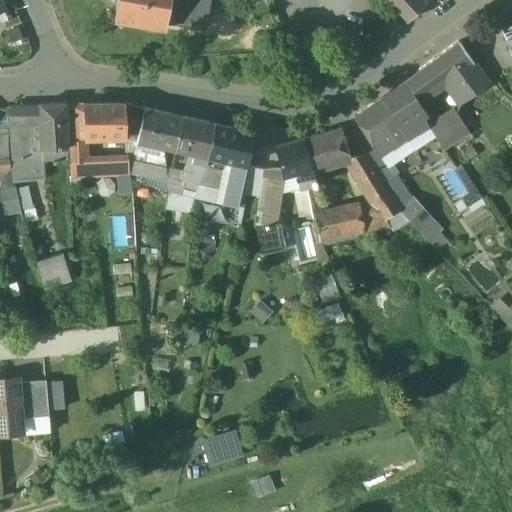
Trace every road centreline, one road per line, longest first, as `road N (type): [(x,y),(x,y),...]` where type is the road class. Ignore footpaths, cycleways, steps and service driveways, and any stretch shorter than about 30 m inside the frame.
road 1 (secondary): [(327,101),(297,111),(256,110),(126,86),(51,86)]
road 2 (secondary): [(473,0),(327,101)]
